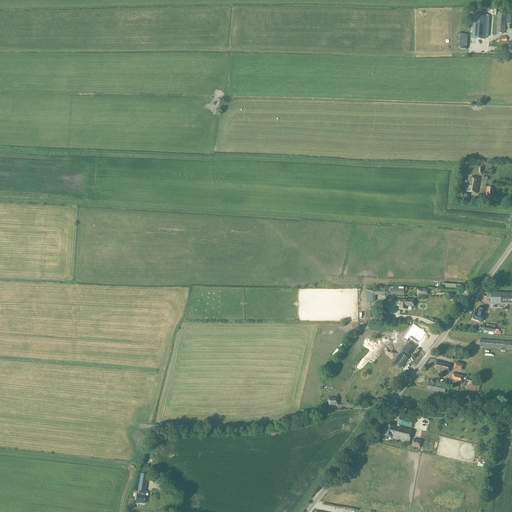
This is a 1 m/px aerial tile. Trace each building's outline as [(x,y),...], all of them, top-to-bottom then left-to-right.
[(498,13),(497,22),(493,21),(493,32),(496,32),(496,33),(505,33),(506,13),(498,13)] [(486,35),(486,28),(489,29),(489,21),(487,21),(487,17),(474,16),(472,34),(470,34),(470,36),(472,36),(472,38),(485,39),(485,37),(488,37),(488,35),(486,35)] [(480,179),(470,177),(467,192),(477,194),(480,179)] [(494,188),(487,187),(486,197),(494,197),(494,188)] [(375,296),(385,296),(385,291),(371,291),(371,302),(375,302),(375,296)] [(511,293),(507,293),(491,293),(491,303),(511,303),(511,293)] [(414,307),(414,300),(400,300),(397,300),(397,306),(399,306),(399,309),(407,310),(407,307),(414,307)] [(473,319),(482,322),(484,315),(475,313),(473,319)] [(426,335),(419,330),(411,341),(413,342),(412,345),(408,342),(402,350),(409,355),(415,347),(414,346),(416,344),(418,346),(426,335)] [(511,341),(480,339),(480,348),(502,350),(511,350),(511,341)] [(401,369),(409,358),(401,353),(393,364),(401,369)] [(435,370),(448,373),(450,365),(437,362),(435,370)] [(476,390),(477,384),(478,382),(467,380),(467,377),(452,374),(449,387),(453,388),(453,390),(458,391),(460,384),(462,385),(463,381),(465,382),(464,389),(475,392),(476,390)] [(429,382),(427,390),(445,394),(446,386),(429,382)] [(339,406),(338,397),(328,398),(329,407),(339,406)] [(414,420),(400,416),(399,420),(398,424),(401,425),(412,428),(414,420)] [(400,428),(401,425),(398,424),(397,427),(395,426),(388,424),(385,436),(392,438),(410,442),(412,431),(400,428)] [(412,446),(420,448),(422,441),(414,439),(412,446)] [(147,475),(141,474),(139,492),(145,492),(147,475)] [(140,503),(144,504),(145,497),(144,496),(144,494),(138,494),(138,495),(136,495),(135,503),(137,503),(137,504),(140,504),(140,503)]
